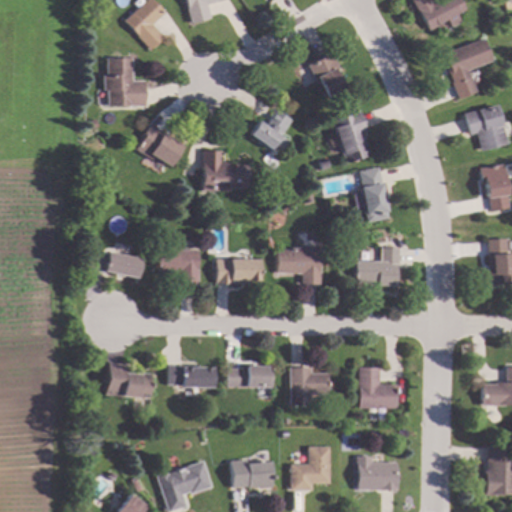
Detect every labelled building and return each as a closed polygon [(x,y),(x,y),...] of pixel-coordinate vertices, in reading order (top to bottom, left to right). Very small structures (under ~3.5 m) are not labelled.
[(148,0),(160,13),(148,24),(160,37),(146,50),(120,21),(142,0),(148,0)] [(216,0),(202,4),(206,18),(188,23),(181,0),(216,0)] [(427,0),(428,1),(430,0),(455,0),(461,10),(435,24),(435,26),(425,31),(407,0),(427,0)] [(488,60),(463,70),(472,91),(454,99),(447,83),(449,82),(442,66),(445,65),(440,54),(479,38),(488,60)] [(336,68),(333,69),(343,88),(324,99),(316,84),(315,85),(304,65),(328,53),(336,68)] [(128,81),(140,81),(140,105),(104,106),(104,90),(100,90),(100,75),(103,75),(103,59),(128,58),(128,81)] [(503,144),(476,151),(472,133),(465,135),(459,114),(492,105),(503,144)] [(287,120),(267,149),(245,134),(254,121),(262,126),(273,110),(287,120)] [(362,130),(357,132),(365,156),(342,164),(327,121),(356,111),(362,130)] [(147,125),(178,145),(164,166),(149,156),(147,160),(130,149),(147,125)] [(216,162),(233,162),(233,165),(243,165),(243,188),(225,188),(225,191),(198,191),(198,150),(216,150),(216,162)] [(326,167),(316,169),(314,162),(324,160),(326,167)] [(504,207),(485,211),(480,184),(477,184),(474,169),(496,165),(504,207)] [(385,218),(365,222),(355,171),(375,168),(385,218)] [(310,201),(302,204),(300,196),(308,194),(310,201)] [(502,254),(507,254),(509,283),(489,285),(488,275),(485,275),(483,240),(501,239),(502,254)] [(316,284),(298,284),(298,274),(273,273),(273,249),(288,250),(288,248),(298,248),(298,246),(316,247),(316,284)] [(137,259),(132,280),(84,270),(89,248),(137,259)] [(395,267),(392,267),(392,285),(366,285),(366,283),(351,283),(351,261),(377,261),(377,248),(396,248),(395,267)] [(195,285),(176,284),(176,273),(154,273),(154,250),(196,250),(195,285)] [(255,281),(245,280),(245,284),(212,283),(212,259),(255,259),(255,281)] [(122,365),(121,371),(148,373),(145,399),(101,394),(105,363),(122,365)] [(209,388),(163,387),(163,366),(209,366),(209,388)] [(307,373),(324,373),(324,395),(307,395),(307,405),(286,405),(287,367),(307,367),(307,373)] [(511,405),(478,406),(477,384),(492,384),(492,382),(502,382),(502,367),(511,367),(511,405)] [(268,388),(222,387),(223,368),(236,368),(269,368),(268,388)] [(376,368),(375,385),(393,385),(393,408),(354,408),(355,368),(376,368)] [(504,470),(511,470),(511,495),(481,495),(481,472),(483,472),(483,446),(503,446),(504,470)] [(326,483),(308,483),(308,490),(287,490),(287,464),(304,464),(305,447),(326,447),(326,483)] [(368,462),(393,462),(393,490),(353,490),(353,457),(368,457),(368,462)] [(243,464),(266,462),(268,487),(255,488),(255,487),(244,488),(244,486),(228,488),(226,461),(243,460),(243,464)] [(207,487),(187,494),(186,492),(178,494),(182,506),(164,511),(151,474),(163,470),(164,473),(199,461),(207,487)] [(112,475),(109,480),(102,475),(106,470),(112,475)] [(139,490),(133,492),(128,482),(133,479),(139,490)] [(143,509),(140,511),(110,511),(122,494),(143,509)]
